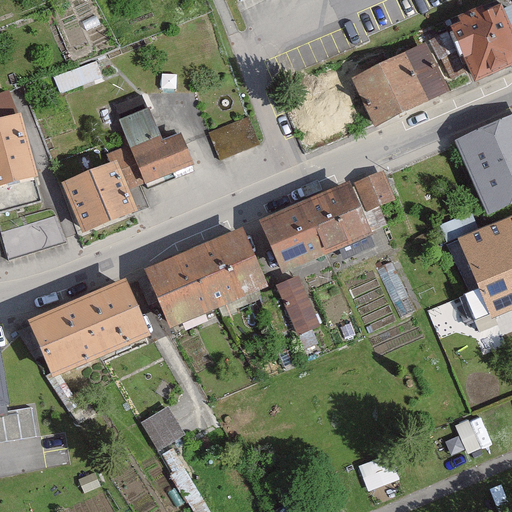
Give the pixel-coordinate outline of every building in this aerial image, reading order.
[(451,28),(476,84),(511,67),(511,25),(503,6),(451,28)] [(354,79),(374,123),(451,88),(431,44),(354,79)] [(121,122),(148,191),(197,173),(186,141),(167,148),(153,109),(121,122)] [(0,119),(0,208),(46,195),(24,113),(0,119)] [(263,144),(251,113),(207,130),(218,161),(263,144)] [(511,117),(458,141),(491,215),(511,206),(511,117)] [(69,180),(89,232),(139,213),(119,161),(69,180)] [(373,208),(397,197),(384,167),(360,178),(373,208)] [(308,201),(330,256),(377,236),(354,182),(308,201)] [(261,221),(284,275),(330,256),(308,201),(261,221)] [(57,215),(2,234),(11,260),(66,241),(57,215)] [(511,221),(460,243),(493,322),(511,313),(511,221)] [(197,248),(221,305),(268,285),(245,229),(197,248)] [(149,268),(173,325),(221,305),(197,248),(149,268)] [(277,286),(299,336),(323,326),(300,276),(277,286)] [(103,356),(151,335),(127,281),(79,302),(103,356)] [(476,319),(484,314),(471,291),(463,296),(476,319)] [(55,376),(103,356),(79,302),(32,322),(55,376)] [(143,423),(161,453),(188,437),(171,406),(143,423)] [(469,451),(493,443),(483,413),(458,421),(469,451)]
